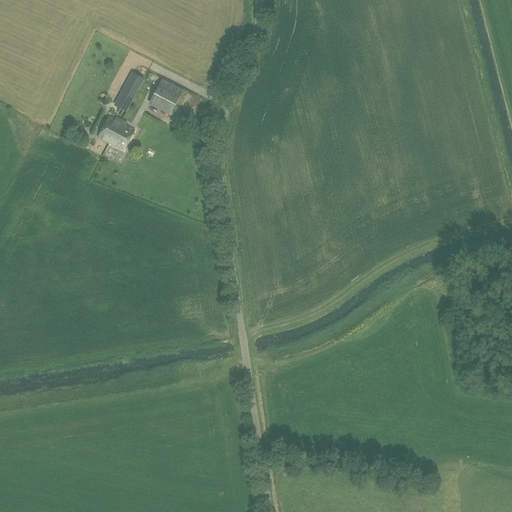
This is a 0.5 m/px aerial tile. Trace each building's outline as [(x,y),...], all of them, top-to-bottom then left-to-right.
[(133,74),(130,79),(141,85),(144,79),(133,74)] [(184,90),(164,80),(152,103),(172,113),(184,90)] [(135,95),(125,89),(119,100),(129,106),(135,95)] [(118,130),(121,122),(109,116),(99,136),(110,142),(117,129),(118,130)] [(135,130),(121,122),(118,130),(117,129),(110,142),(124,150),(135,130)]
